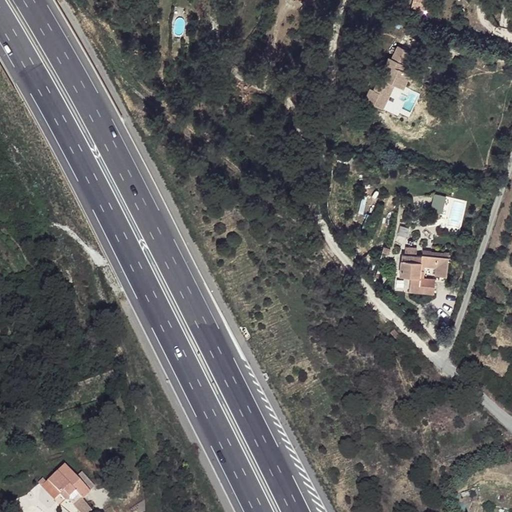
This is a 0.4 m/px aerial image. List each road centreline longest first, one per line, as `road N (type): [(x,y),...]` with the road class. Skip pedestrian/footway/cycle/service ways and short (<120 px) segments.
road 1 (motorway): [(300,511),(175,268),(23,0)]
road 2 (motorway): [(0,18),(259,511)]
road 3 (residential): [(443,366),(353,272),(317,213),(343,0)]
road 4 (unclassified): [(511,164),(443,366)]
